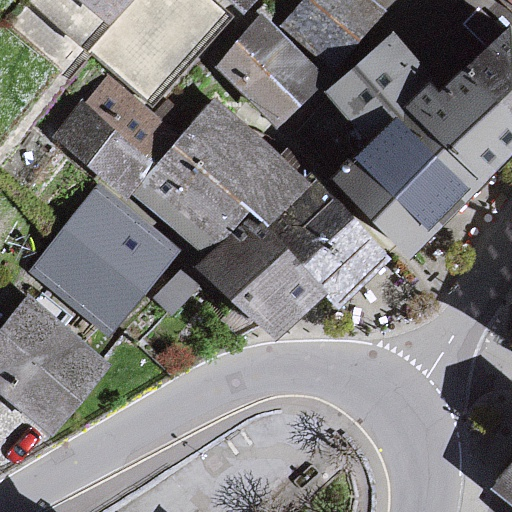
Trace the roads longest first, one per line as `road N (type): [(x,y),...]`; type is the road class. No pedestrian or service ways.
road 1 (tertiary): [(0,509),(249,377),(333,372),(386,391)]
road 2 (residential): [(386,391),(220,503),(192,511)]
